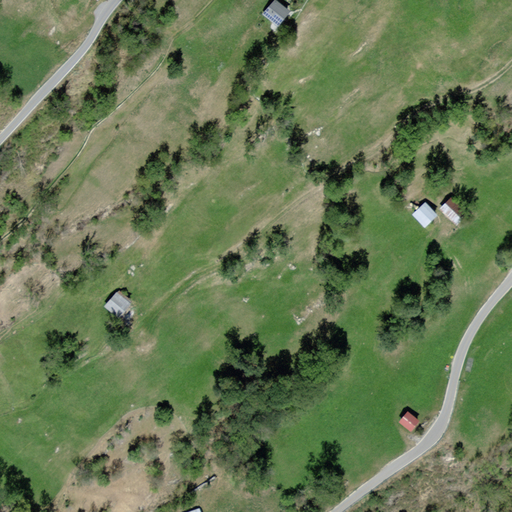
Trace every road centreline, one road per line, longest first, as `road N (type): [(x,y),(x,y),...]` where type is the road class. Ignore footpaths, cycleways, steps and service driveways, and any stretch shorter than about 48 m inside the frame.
road 1 (track): [(511,64),(487,84),(410,110),(380,143),(149,320)]
road 2 (tertiary): [(511,278),(463,343),(438,430),(333,511)]
road 3 (residential): [(0,134),(119,0)]
